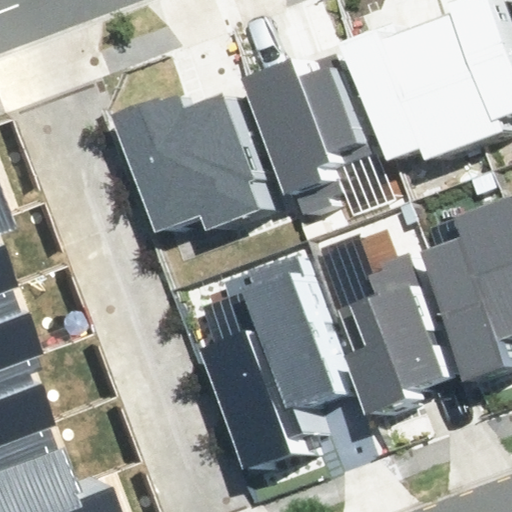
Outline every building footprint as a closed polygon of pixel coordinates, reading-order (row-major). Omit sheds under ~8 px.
[(511,0),(478,0),(481,6),(452,17),(498,140),(511,134),(511,0)] [(411,17),(376,29),(420,154),(453,142),(458,155),(498,140),(452,17),(416,30),(411,17)] [(268,69),(312,192),(351,178),(340,146),(390,128),(365,60),(335,71),(327,48),(268,69)] [(142,107),(183,224),(233,207),(238,222),(295,203),(253,85),(217,97),(212,83),(142,107)] [(449,239),(498,368),(511,362),(511,194),(510,190),(474,204),(483,227),(449,239)] [(340,254),(398,407),(445,389),(443,382),(481,368),(435,249),(390,266),(380,239),(340,254)] [(229,333),(275,465),(342,442),(328,402),(364,389),(316,252),(267,268),(283,314),(229,333)]
